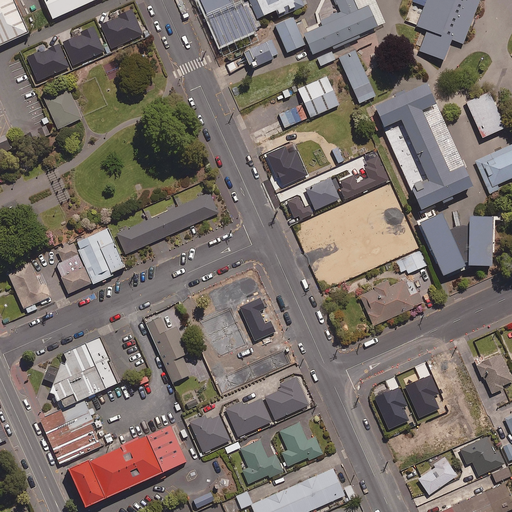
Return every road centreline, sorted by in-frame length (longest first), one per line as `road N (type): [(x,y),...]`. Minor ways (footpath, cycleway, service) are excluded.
road 1 (residential): [(268,237),(0,355)]
road 2 (residential): [(162,0),(268,237)]
road 3 (residential): [(511,295),(330,377)]
road 4 (residential): [(268,237),(330,377)]
road 5 (residential): [(330,377),(392,511)]
road 6 (primary): [(0,377),(59,511)]
